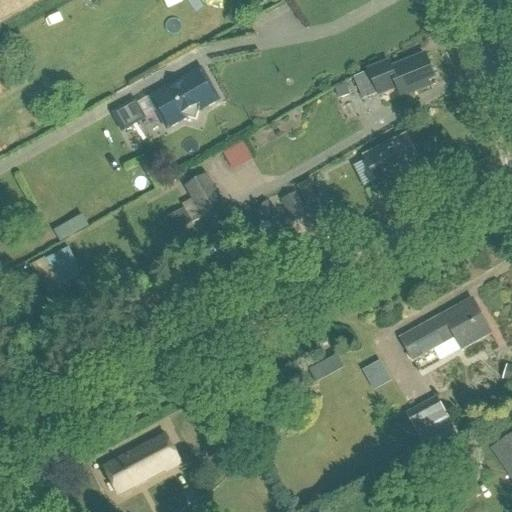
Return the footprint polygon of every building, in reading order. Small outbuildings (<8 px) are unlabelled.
[(435,79),(425,55),(391,68),(389,62),(369,69),(379,95),(398,88),(402,97),(431,86),(429,81),(435,79)] [(219,100),(201,67),(147,96),(165,129),(187,117),(195,120),(197,111),(219,100)] [(340,119),(367,111),(362,90),(335,98),(340,119)] [(147,120),(136,100),(112,113),(123,133),(147,120)] [(420,164),(407,136),(365,155),(379,183),(420,164)] [(234,176),(252,167),(243,150),(225,159),(234,176)] [(357,186),(368,183),(362,166),(352,170),(357,186)] [(232,220),(207,175),(186,187),(191,197),(185,200),(197,223),(204,219),(210,231),(232,220)] [(323,201),(312,179),(297,187),(308,209),(323,201)] [(309,215),(297,193),(282,201),(293,223),(309,215)] [(186,210),(169,219),(176,234),(194,226),(186,210)] [(293,254),(272,219),(262,225),(282,260),(293,254)] [(244,237),(236,224),(214,238),(222,251),(244,237)] [(490,333),(472,300),(400,338),(412,359),(437,347),(442,356),(461,346),(462,348),(490,333)] [(511,369),(505,368),(502,381),(511,383),(511,369)] [(448,423),(439,405),(419,415),(427,432),(415,437),(419,446),(443,434),(439,427),(448,423)] [(178,464),(165,435),(103,468),(118,494),(178,464)] [(511,437),(493,449),(511,480),(511,437)]
